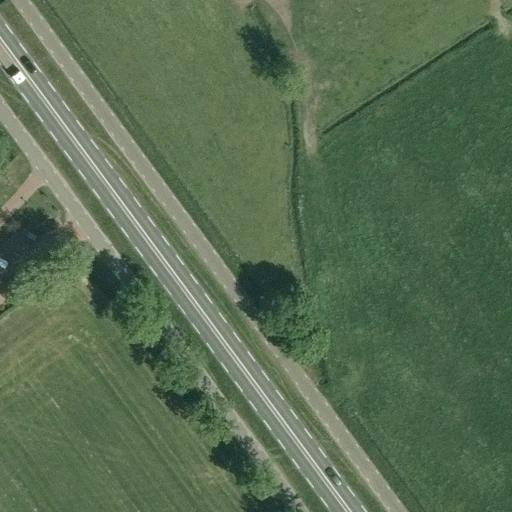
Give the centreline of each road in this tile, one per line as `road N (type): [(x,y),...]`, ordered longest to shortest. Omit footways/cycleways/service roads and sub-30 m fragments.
road 1 (unclassified): [(397,511),(12,0)]
road 2 (primary): [(346,511),(0,42)]
road 3 (unclassified): [(297,511),(0,109)]
